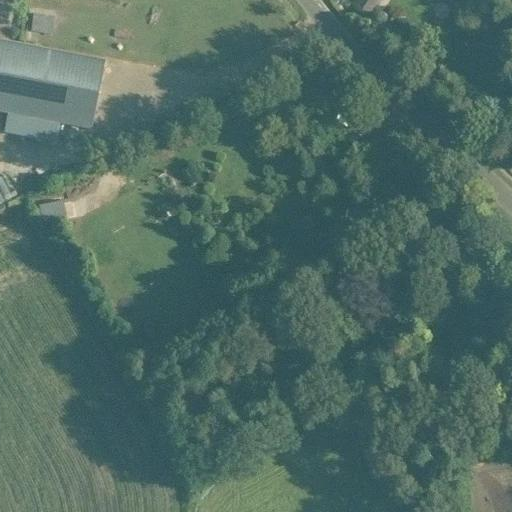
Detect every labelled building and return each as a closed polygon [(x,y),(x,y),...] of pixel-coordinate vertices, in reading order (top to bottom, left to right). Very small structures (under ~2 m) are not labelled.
[(358,0),(353,9),(368,18),(378,0),(358,0)] [(33,15),(30,31),(50,34),(52,18),(33,15)] [(0,114),(91,132),(104,63),(0,43),(0,114)] [(32,211),(46,237),(55,232),(40,206),(32,211)] [(198,312),(204,325),(223,316),(215,299),(206,303),(208,307),(198,312)] [(511,318),(501,323),(511,349),(511,318)] [(148,324),(140,329),(148,342),(155,338),(148,324)]
